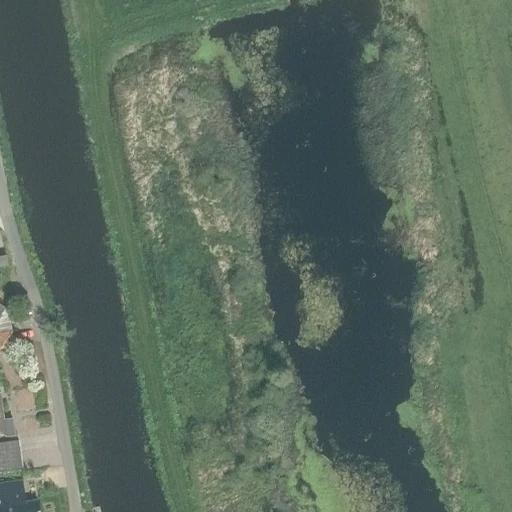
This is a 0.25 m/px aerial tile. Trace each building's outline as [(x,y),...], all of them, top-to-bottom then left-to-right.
[(0,333),(0,349),(15,347),(12,332),(0,333)] [(0,394),(0,393),(0,437),(14,436),(12,420),(3,421),(0,394)] [(0,472),(23,469),(18,441),(0,443),(0,472)] [(0,485),(0,500),(25,497),(22,482),(0,485)] [(25,497),(0,500),(0,511),(39,511),(39,501),(26,503),(25,497)]
